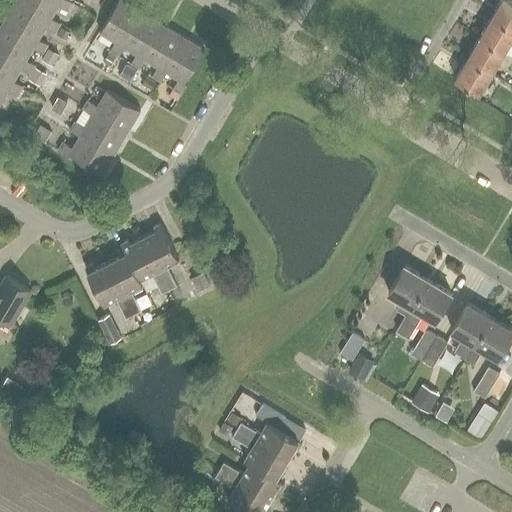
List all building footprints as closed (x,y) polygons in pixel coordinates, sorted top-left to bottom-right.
[(18,0),(16,0),(4,20),(37,40),(38,37),(45,26),(56,32),(61,22),(51,16),(50,18),(18,0)] [(18,0),(50,18),(51,16),(58,4),(68,10),(74,2),(70,0),(18,0)] [(123,0),(119,0),(101,32),(116,41),(110,50),(119,55),(124,46),(122,45),(142,11),(123,0)] [(511,0),(502,0),(493,17),(511,28),(511,0)] [(142,11),(122,45),(124,46),(137,54),(132,62),(140,68),(146,59),(144,58),(164,25),(142,11)] [(511,28),(493,17),(480,37),(504,52),(511,38),(511,28)] [(4,20),(0,27),(0,46),(24,61),(26,59),(33,47),(43,53),(49,43),(38,37),(37,40),(4,20)] [(144,58),(146,59),(158,66),(152,75),(161,80),(167,71),(165,70),(185,37),(164,25),(144,58)] [(61,28),(57,34),(65,38),(69,32),(61,28)] [(165,70),(167,71),(179,79),(174,87),(182,93),(188,84),(186,82),(206,49),(185,37),(165,70)] [(480,37),(468,58),(491,72),(504,52),(480,37)] [(0,46),(0,73),(12,81),(14,79),(21,67),(31,73),(36,65),(26,59),(24,61),(0,46)] [(51,65),(58,54),(48,49),(42,60),(51,65)] [(108,53),(104,61),(111,65),(115,57),(108,53)] [(468,58),(455,79),(479,93),(491,72),(468,58)] [(130,81),(136,71),(125,65),(120,75),(130,81)] [(39,85),(46,74),(35,68),(29,79),(39,85)] [(0,73),(0,101),(8,88),(18,94),(24,85),(14,79),(12,81),(0,73)] [(147,77),(142,85),(151,90),(156,82),(147,77)] [(174,87),(169,95),(178,100),(182,93),(174,87)] [(89,99),(83,108),(93,114),(94,111),(128,131),(142,109),(108,89),(98,105),(89,99)] [(58,97),(52,109),(61,114),(68,103),(58,97)] [(76,120),(70,129),(80,135),(82,132),(115,152),(128,131),(94,111),(93,114),(85,126),(76,120)] [(40,126),(34,136),(45,141),(50,131),(40,126)] [(63,141),(58,150),(68,156),(70,153),(103,173),(115,152),(82,132),(80,135),(73,147),(63,141)] [(156,231),(142,238),(168,291),(176,287),(166,266),(178,260),(160,224),(153,227),(156,231)] [(121,244),(123,249),(139,280),(150,274),(160,295),(168,291),(142,238),(130,244),(127,240),(121,244)] [(119,256),(106,263),(132,315),(140,311),(130,292),(142,286),(139,280),(123,249),(117,252),(119,256)] [(91,265),(84,269),(102,305),(114,299),(124,319),(132,315),(106,263),(93,269),(91,265)] [(406,315),(427,280),(405,266),(389,293),(401,301),(396,309),(406,315)] [(202,273),(191,279),(198,291),(209,285),(202,273)] [(0,318),(10,325),(30,291),(5,276),(0,285),(0,318)] [(407,336),(416,321),(421,312),(434,320),(450,293),(427,280),(406,315),(397,330),(407,336)] [(466,358),(490,317),(468,304),(452,332),(463,338),(455,351),(466,358)] [(110,314),(98,320),(110,344),(122,338),(110,314)] [(511,330),(490,317),(466,358),(474,363),(482,350),(497,358),(511,333),(511,330)] [(446,342),(425,329),(410,354),(432,367),(446,342)] [(352,333),(340,353),(351,360),(364,340),(352,333)] [(352,368),(350,372),(363,380),(371,368),(357,360),(352,368)] [(488,367),(473,391),(484,398),(499,373),(488,367)] [(19,384),(12,396),(25,404),(32,392),(19,384)] [(437,394),(422,385),(411,403),(427,412),(437,394)] [(467,427),(483,436),(499,409),(484,400),(467,427)] [(302,442),(284,432),(290,421),(267,408),(261,418),(267,422),(260,434),(241,422),(236,431),(286,460),(293,448),(297,450),(302,442)] [(232,413),(228,420),(238,426),(242,419),(232,413)] [(224,423),(220,430),(227,435),(232,427),(224,423)] [(231,438),(250,449),(244,461),(249,464),(249,463),(279,481),(279,480),(282,475),(278,472),(286,460),(236,431),(231,438)] [(223,462),(219,470),(270,500),(278,488),(281,490),(285,484),(279,480),(279,481),(249,463),(249,464),(243,473),(223,462)] [(219,470),(214,477),(234,489),(227,500),(247,511),(263,511),(270,500),(219,470)]
